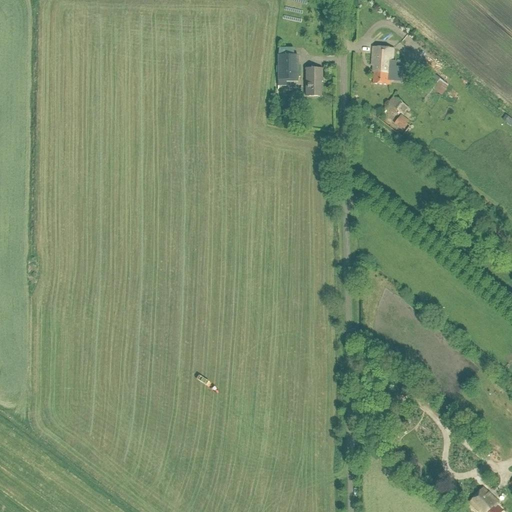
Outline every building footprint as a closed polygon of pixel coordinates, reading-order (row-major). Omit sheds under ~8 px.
[(392,74),(394,49),(373,47),(372,66),(374,66),(373,84),(390,86),(391,74),(392,74)] [(298,55),(277,56),(277,80),(299,80),(298,55)] [(321,80),(322,80),(322,69),(305,69),(305,97),(321,97),(321,80)] [(430,71),(418,88),(429,96),(433,89),(442,96),(449,85),(430,71)] [(410,109),(394,96),(388,103),(404,116),(410,109)] [(394,124),(402,130),(409,122),(401,116),(394,124)] [(502,511),(503,511),(497,506),(500,503),(483,488),(469,503),(479,511),(480,511),(482,510),(483,511),(502,511)]
